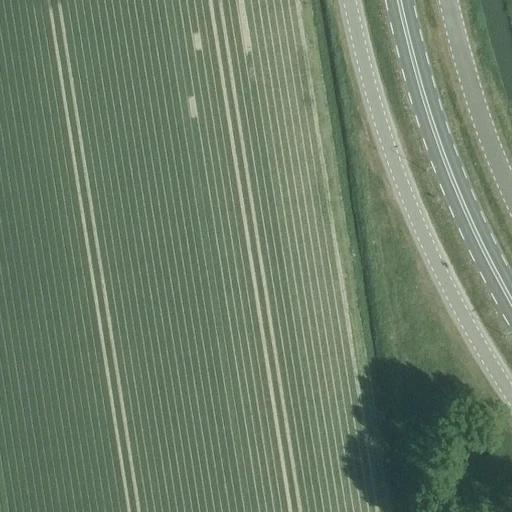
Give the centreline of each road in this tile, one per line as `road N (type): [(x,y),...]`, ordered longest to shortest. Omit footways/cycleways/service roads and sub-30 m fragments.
road 1 (unclassified): [(511,397),(459,311),(407,198),(349,0)]
road 2 (primary): [(511,302),(434,134),(399,0)]
road 3 (unclassified): [(511,197),(447,0)]
